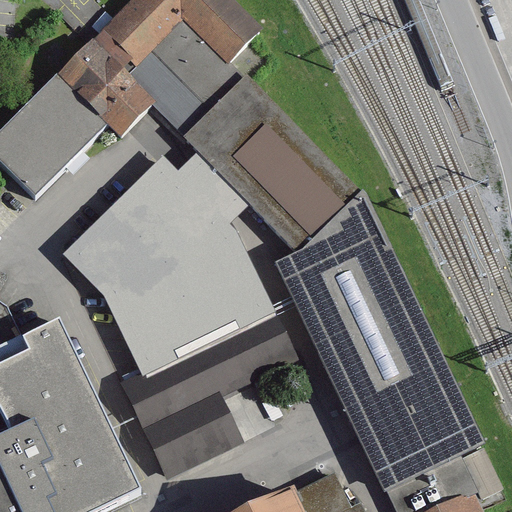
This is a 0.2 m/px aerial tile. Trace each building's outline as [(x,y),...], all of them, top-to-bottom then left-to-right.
[(181,19),(162,0),(133,0),(95,41),(136,68),(181,19)] [(234,0),(162,0),(181,19),(184,20),(230,64),(265,30),(234,0)] [(511,0),(496,0),(511,41),(511,0)] [(243,79),(184,20),(130,74),(189,134),(243,79)] [(95,41),(58,77),(110,128),(123,137),(156,102),(130,74),(95,41)] [(338,215),(365,194),(248,76),(243,79),(189,134),(186,136),(197,154),(178,172),(232,225),(251,205),(298,253),(338,215)] [(0,160),(37,197),(110,128),(58,77),(0,133),(0,160)] [(178,172),(164,162),(66,256),(111,301),(143,374),(122,385),(130,399),(168,480),(245,445),(226,397),(300,362),(242,242),(232,225),(178,172)] [(298,253),(275,264),(386,494),(479,452),(501,440),(365,194),(338,215),(298,253)] [(0,405),(12,430),(0,435),(0,457),(26,511),(93,511),(141,489),(59,320),(0,348),(0,405)] [(511,471),(501,448),(479,452),(499,496),(511,489),(511,471)] [(479,452),(386,494),(394,511),(485,511),(481,502),(499,496),(479,452)] [(0,511),(22,511),(0,467),(0,511)] [(353,506),(335,475),(283,494),(291,511),(364,511),(361,505),(353,506)] [(247,503),(235,511),(291,511),(283,494),(247,503)]
